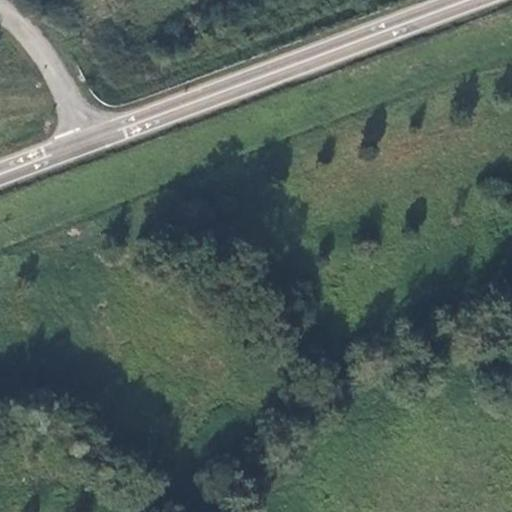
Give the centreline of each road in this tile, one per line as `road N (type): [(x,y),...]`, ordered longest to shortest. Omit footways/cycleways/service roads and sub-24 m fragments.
road 1 (unclassified): [(469,0),(92,143)]
road 2 (unclassified): [(92,143),(46,52),(0,2)]
